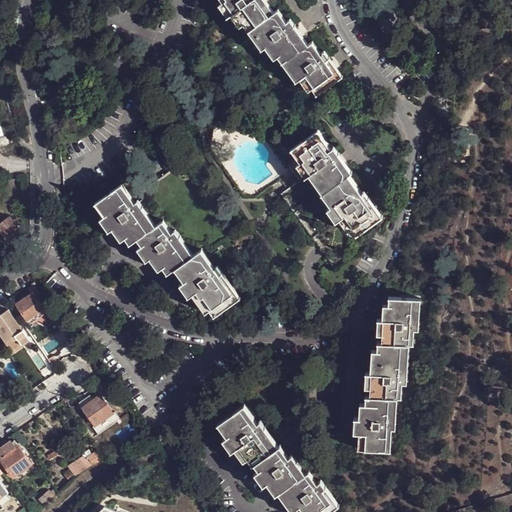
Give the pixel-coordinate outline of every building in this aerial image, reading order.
[(257,30),(282,12),(272,0),(229,0),(231,2),(227,6),(236,18),(240,15),(248,26),(252,24),(257,30)] [(460,9),(467,4),(463,0),(457,0),(454,2),(460,9)] [(379,17),(389,32),(405,22),(395,7),(379,17)] [(325,94),(350,75),(333,50),(329,53),(320,41),(316,44),(301,24),(302,23),(298,18),(295,21),(286,10),(282,12),(257,30),(270,49),(275,45),(282,58),(287,56),(305,80),(308,78),(316,90),(321,88),(325,94)] [(379,243),(371,232),(367,232),(362,227),(358,229),(350,218),(346,220),(338,209),(341,206),(332,193),(333,192),(320,173),(315,177),(307,165),(311,162),(302,150),(328,130),(313,111),(275,138),(307,183),(292,195),(330,247),(337,256),(345,268),(379,243)] [(385,211),(371,192),(358,174),(362,171),(344,147),(341,148),(328,130),(302,150),(311,162),(320,173),(333,192),(332,193),(341,206),(350,218),(354,215),(356,214),(365,226),(385,211)] [(315,177),(320,173),(311,162),(307,165),(315,177)] [(213,251),(220,262),(248,242),(191,164),(142,200),(144,203),(147,202),(166,226),(173,222),(182,233),(185,231),(205,256),(213,251)] [(187,270),(205,256),(185,231),(182,233),(173,222),(166,226),(147,202),(144,203),(142,200),(131,185),(106,205),(114,217),(124,229),(127,226),(135,238),(140,244),(147,240),(153,247),(161,258),(165,256),(173,268),(178,274),(187,270)] [(367,232),(371,232),(392,215),(374,190),(371,192),(385,211),(365,226),(356,214),(354,215),(362,227),(367,232)] [(346,220),(350,218),(341,206),(338,209),(346,220)] [(362,227),(354,215),(350,218),(358,229),(362,227)] [(0,229),(10,241),(22,231),(10,216),(0,224),(0,229)] [(124,229),(114,217),(111,221),(119,232),(123,230),(124,229)] [(127,226),(124,229),(123,230),(131,241),(135,238),(127,226)] [(161,258),(153,247),(149,250),(157,261),(161,259),(161,258)] [(220,262),(213,251),(205,256),(187,270),(196,282),(205,294),(208,292),(213,298),(216,297),(224,307),(244,294),(226,269),(220,262)] [(165,256),(161,258),(161,259),(169,270),(173,268),(165,256)] [(216,297),(213,298),(222,310),(226,316),(251,298),(229,268),(226,269),(244,294),(224,307),(216,297)] [(205,294),(196,282),(192,286),(200,297),(204,295),(205,294)] [(40,287),(34,291),(38,297),(44,293),(40,287)] [(34,291),(17,302),(28,318),(38,311),(44,307),(38,297),(34,291)] [(208,292),(205,294),(204,295),(217,313),(222,310),(213,298),(208,292)] [(394,341),(421,343),(425,343),(426,328),(430,328),(432,298),(401,297),(400,304),(400,319),(395,319),(395,333),(394,341)] [(11,309),(0,316),(0,328),(10,343),(19,338),(23,344),(24,345),(33,339),(26,329),(25,330),(11,309)] [(38,311),(28,318),(30,322),(41,315),(38,311)] [(19,338),(10,343),(14,349),(23,344),(19,338)] [(383,395),(409,396),(414,396),(415,381),(419,381),(421,343),(394,341),(390,341),(390,349),(389,372),(384,372),(383,386),(383,395)] [(98,392),(93,395),(94,397),(101,393),(98,388),(96,389),(98,392)] [(190,412),(210,398),(207,394),(203,389),(190,398),(189,396),(182,402),(190,412)] [(91,393),(80,400),(83,405),(94,397),(93,395),(91,393)] [(113,411),(101,393),(94,397),(83,405),(95,423),(113,411)] [(379,448),(404,450),(405,427),(408,427),(409,396),(383,395),(379,395),(378,403),(378,417),(373,417),(372,432),(379,433),(379,448)] [(268,463),(291,446),(273,421),(271,423),(257,405),(231,424),(241,436),(250,448),(253,447),(261,458),(267,465),(268,463)] [(98,434),(121,419),(117,414),(95,428),(98,434)] [(379,433),(372,432),(371,448),(379,448),(379,433)] [(250,448),(241,436),(236,440),(244,452),(248,449),(250,448)] [(15,440),(0,450),(0,456),(18,444),(15,440)] [(0,456),(13,475),(19,471),(25,467),(31,463),(18,444),(0,456)] [(328,511),(344,501),(337,489),(331,482),(322,471),(319,472),(305,454),(302,457),(293,445),(291,446),(268,463),(273,469),(281,482),(285,479),(293,491),(296,490),(311,507),(314,505),(319,511),(328,511)] [(253,447),(250,448),(248,449),(257,461),(261,458),(253,447)] [(83,454),(84,455),(87,460),(79,466),(75,460),(72,463),(76,470),(79,474),(102,459),(97,451),(93,454),(89,449),(83,454)] [(84,455),(75,460),(79,466),(87,460),(84,455)] [(25,467),(19,471),(22,475),(28,471),(25,467)] [(194,511),(188,501),(183,504),(160,468),(146,477),(168,511),(194,511)] [(281,482),(273,469),(268,473),(277,485),(281,483),(281,482)] [(75,477),(69,470),(64,475),(70,481),(75,477)] [(285,479),(281,482),(281,483),(289,494),(292,493),(293,491),(285,479)] [(49,490),(39,499),(41,500),(44,505),(54,496),(50,492),(49,490)] [(296,490),(293,491),(292,493),(306,510),(311,507),(296,490)] [(41,500),(33,507),(36,511),(44,505),(41,500)]
